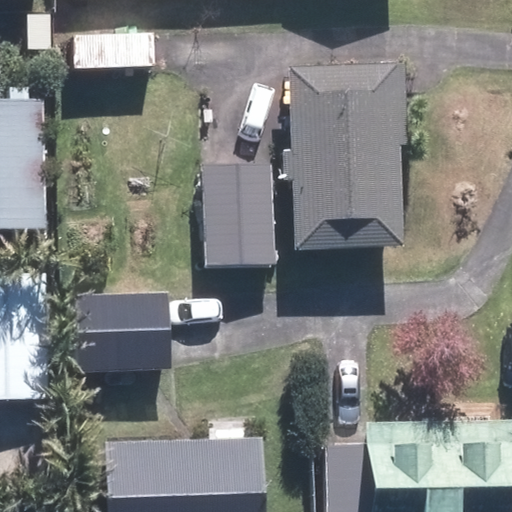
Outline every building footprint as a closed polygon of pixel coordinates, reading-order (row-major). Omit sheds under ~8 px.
[(386,255),(381,80),(285,82),(289,257),(386,255)] [(28,115),(0,115),(0,230),(27,231),(28,115)] [(253,276),(255,173),(193,172),(191,275),(253,276)] [(26,286),(0,287),(0,406),(29,406),(26,286)] [(67,312),(69,377),(153,374),(151,309),(67,312)] [(498,511),(497,433),(353,436),(354,511),(498,511)] [(96,454),(96,511),(244,511),(244,452),(96,454)]
